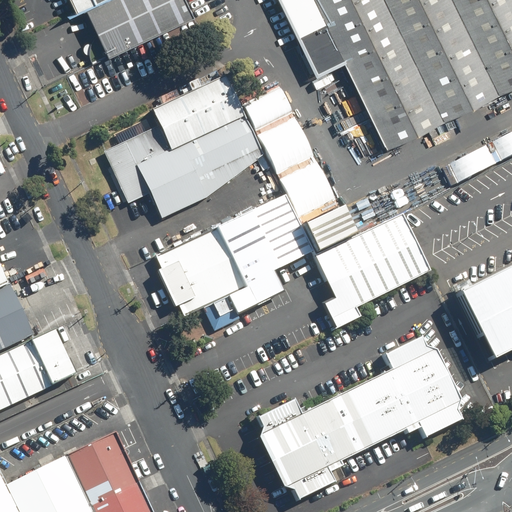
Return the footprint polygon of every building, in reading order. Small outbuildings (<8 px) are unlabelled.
[(65,0),(73,14),(80,11),(102,0),(65,0)] [(102,0),(80,11),(102,56),(188,14),(181,0),(102,0)] [(511,89),(511,0),(275,0),(293,37),(322,23),(384,151),(511,89)] [(219,73),(147,108),(156,126),(169,152),(240,117),(219,73)] [(260,101),(239,111),(248,125),(267,116),(260,101)] [(288,113),(251,131),(269,167),(297,225),(335,207),(288,113)] [(262,155),(240,117),(169,152),(134,168),(147,194),(159,219),(201,199),(262,155)] [(128,203),(147,194),(134,168),(169,152),(156,126),(103,152),(128,203)] [(268,273),(309,252),(297,228),(281,197),(213,228),(252,304),(278,291),(268,273)] [(309,252),(311,256),(353,236),(339,207),(297,228),(309,252)] [(353,236),(311,256),(331,300),(319,305),(333,328),(358,318),(353,308),(428,270),(399,213),(353,236)] [(252,304),(213,228),(158,255),(164,268),(155,272),(173,308),(182,303),(197,332),(252,304)] [(486,361),(511,347),(511,263),(452,294),(486,361)] [(11,284),(17,296),(49,281),(43,269),(11,284)] [(0,354),(33,338),(6,286),(5,286),(0,288),(0,354)] [(0,413),(77,376),(53,328),(33,338),(0,354),(0,413)] [(260,434),(254,437),(280,489),(288,486),(295,500),(331,482),(324,468),(412,423),(420,438),(456,420),(449,405),(455,402),(429,350),(423,353),(416,338),(379,356),(386,371),(296,416),(288,401),(252,419),(260,434)] [(193,400),(188,402),(192,410),(197,408),(193,400)] [(148,511),(108,430),(63,453),(92,511),(148,511)] [(92,511),(63,453),(2,482),(17,511),(92,511)] [(0,511),(17,511),(2,482),(0,477),(0,511)]
